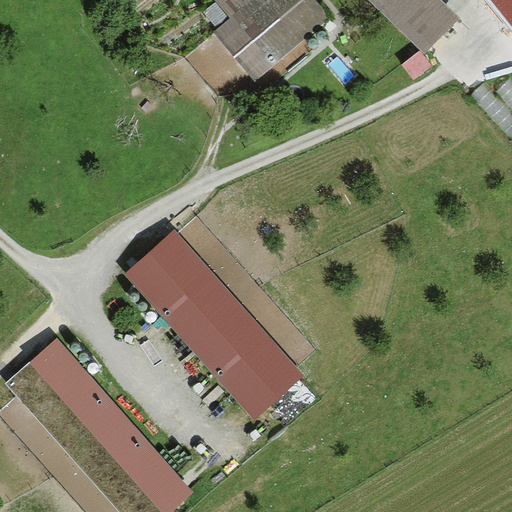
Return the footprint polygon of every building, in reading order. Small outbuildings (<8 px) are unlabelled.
[(213,33),(254,81),(330,18),(315,0),(214,0),(216,2),(230,19),(219,28),(213,33)] [(440,0),(370,0),(425,54),(460,19),(440,0)] [(511,0),(491,0),(511,25),(511,0)] [(205,12),(219,28),(230,19),(216,2),(205,12)] [(431,66),(420,51),(402,64),(413,79),(431,66)] [(304,376),(174,230),(125,273),(255,420),(304,376)] [(57,338),(6,383),(120,511),(169,511),(193,492),(57,338)]
